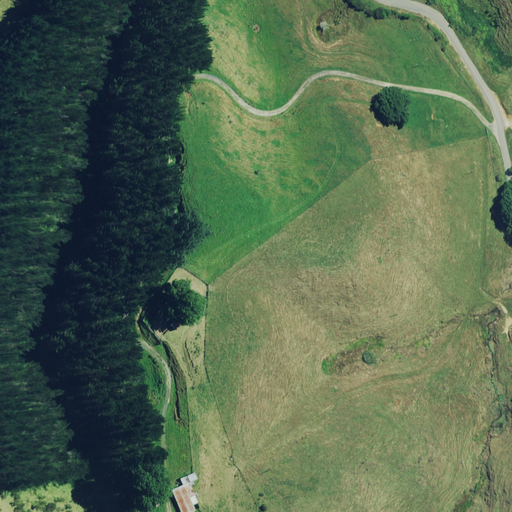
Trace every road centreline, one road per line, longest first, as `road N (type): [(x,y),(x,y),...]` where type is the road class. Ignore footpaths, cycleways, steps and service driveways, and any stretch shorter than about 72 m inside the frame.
road 1 (track): [(501,139),(463,99),(335,71),(310,78),(287,106),(269,112),(243,106),(203,75),(172,88),(164,121),(170,218),(122,312),(137,340),(171,369),(151,428),(168,479),(166,511)]
road 2 (unclassified): [(511,182),(491,98),(442,21),(387,0)]
